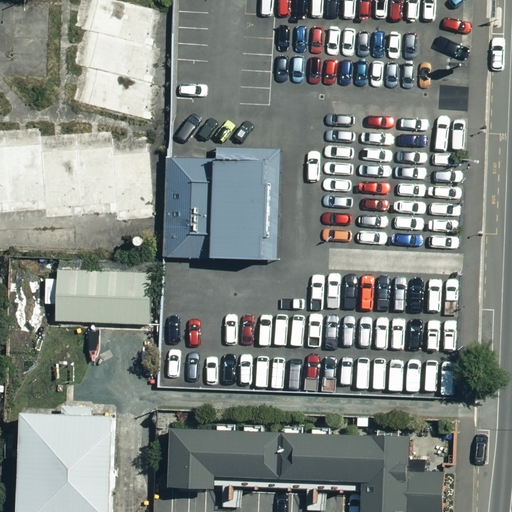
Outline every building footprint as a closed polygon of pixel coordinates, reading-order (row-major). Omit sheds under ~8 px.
[(161,10),(107,0),(87,0),(82,30),(75,66),(86,68),(79,107),(149,121),(155,88),(147,86),(161,10)] [(0,140),(0,213),(44,212),(44,218),(115,215),(115,221),(151,220),(148,142),(38,146),(38,139),(0,140)] [(229,162),(173,161),(172,254),(283,256),(283,222),(228,221),(229,162)] [(42,265),(8,265),(7,354),(40,355),(42,265)] [(151,273),(58,271),(57,284),(46,284),(45,305),(58,305),(57,323),(149,325),(151,273)] [(111,511),(115,407),(65,405),(65,417),(20,416),(16,511),(111,511)] [(276,485),(276,436),(170,432),(168,489),(211,490),(211,483),(276,485)] [(284,436),(282,486),(362,488),(360,511),(439,511),(441,475),(427,475),(428,441),(284,436)]
